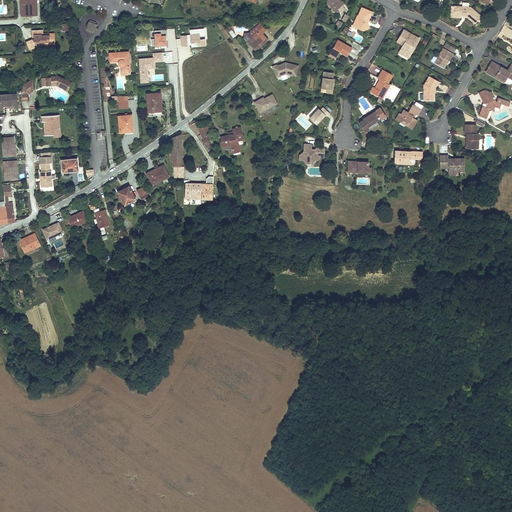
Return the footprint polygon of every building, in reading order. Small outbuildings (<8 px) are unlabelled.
[(19,0),(20,17),(36,16),(35,7),(30,8),(29,0),(19,0)] [(326,0),(326,2),(329,3),(332,9),(337,9),(338,8),(340,12),(344,9),(342,5),(345,4),(342,0),(341,0),(340,1),(338,0),(326,0)] [(455,12),(456,5),(452,5),(451,16),(462,17),(462,15),(462,13),(455,12)] [(471,6),(456,5),(455,12),(462,13),(462,15),(465,16),(466,14),(476,22),(482,15),(471,6)] [(361,6),(354,19),(358,21),(356,24),(355,26),(362,30),(363,28),(366,23),(365,21),(363,20),(365,16),(367,18),(371,11),(361,6)] [(344,23),(338,20),(335,26),(340,29),(344,23)] [(95,25),(87,22),(85,30),(92,32),(95,25)] [(260,23),(256,27),(262,34),(267,30),(260,23)] [(262,34),(256,27),(249,33),(248,33),(244,33),(244,37),(255,51),(268,40),(262,34)] [(43,29),(34,30),(35,38),(32,40),(30,41),(33,48),(42,44),(51,44),(51,33),(43,33),(43,29)] [(205,29),(190,30),(190,35),(187,35),(187,36),(181,37),(181,39),(177,39),(177,45),(181,45),(188,44),(191,43),(191,47),(206,46),(205,29)] [(420,37),(404,29),(400,35),(408,40),(407,42),(405,41),(403,45),(401,49),(410,54),(420,37)] [(152,40),(152,46),(167,46),(166,30),(154,31),(154,40),(152,40)] [(408,40),(400,35),(397,40),(403,45),(405,41),(407,42),(408,40)] [(352,47),(338,39),(332,50),(336,53),(339,48),(349,53),(352,47)] [(454,52),(444,46),(435,62),(444,67),(447,61),(448,62),(454,52)] [(336,53),(332,50),(330,54),(337,57),(340,52),(348,56),(349,53),(339,48),(336,53)] [(410,54),(401,49),(399,52),(409,57),(410,54)] [(111,63),(120,62),(120,63),(120,64),(120,65),(121,66),(123,66),(123,71),(131,71),(130,52),(110,53),(111,63)] [(153,58),(139,59),(140,83),(149,83),(148,69),(155,68),(155,63),(163,62),(162,53),(153,54),(153,58)] [(508,70),(492,61),(486,72),(497,78),(499,76),(502,78),(501,80),(506,83),(510,77),(511,78),(511,63),(508,70)] [(295,75),(298,65),(284,62),(284,64),(281,65),(280,64),(276,65),(276,64),(272,66),(274,73),(278,71),(280,76),(285,73),(295,75)] [(332,76),(333,70),(324,69),(322,86),(327,86),(331,87),(332,76)] [(386,93),(390,84),(388,83),(393,75),(383,69),(378,78),(380,79),(381,80),(380,82),(379,81),(376,87),(373,86),(371,91),(383,98),(385,93),(386,93)] [(437,86),(440,80),(430,75),(424,84),(426,99),(436,99),(435,92),(435,86),(437,86)] [(71,82),(57,76),(51,77),(50,78),(43,79),(44,85),(44,87),(56,85),(63,89),(62,90),(67,92),(71,82)] [(34,80),(21,87),(22,102),(29,101),(28,94),(34,91),(34,80)] [(486,103),(480,114),(487,118),(491,109),(497,106),(501,109),(505,106),(506,104),(496,101),(493,92),(487,89),(480,91),(486,103)] [(263,98),(261,99),(260,98),(253,102),(257,109),(260,107),(262,111),(276,103),(271,93),(263,98)] [(162,113),(161,94),(147,95),(148,114),(162,113)] [(0,96),(1,108),(16,106),(15,95),(0,96)] [(119,97),(119,109),(128,109),(128,97),(119,97)] [(409,122),(408,125),(415,128),(420,119),(416,116),(417,114),(419,115),(423,108),(413,103),(408,111),(404,109),(402,113),(399,112),(396,118),(401,121),(404,120),(409,122)] [(317,108),(308,117),(314,123),(321,117),(324,114),(325,116),(329,113),(325,108),(322,106),(319,110),(317,108)] [(463,119),(466,114),(457,107),(454,112),(463,119)] [(368,126),(381,116),(376,109),(364,118),(365,120),(360,123),(366,131),(370,128),(368,126)] [(59,132),(57,115),(42,117),(43,128),(46,127),(47,137),(52,136),(52,133),(59,132)] [(132,115),(118,116),(120,133),(125,133),(125,130),(132,130),(132,115)] [(477,133),(477,123),(465,123),(465,132),(466,132),(469,132),(469,137),(467,137),(467,141),(469,141),(469,146),(477,147),(477,138),(480,138),(480,133),(477,133)] [(207,127),(198,129),(202,138),(210,137),(207,127)] [(242,140),(238,128),(232,130),(232,133),(233,136),(227,137),(227,138),(227,140),(220,143),(222,149),(229,146),(231,152),(239,149),(236,142),(242,140)] [(12,135),(5,135),(5,139),(1,139),(2,154),(15,153),(14,144),(13,144),(12,135)] [(173,156),(173,168),(174,168),(182,168),(182,135),(171,139),(171,156),(173,156)] [(306,144),(305,151),(302,154),(305,157),(305,160),(308,163),(309,161),(315,162),(319,157),(325,158),(326,148),(318,148),(315,149),(315,153),(312,153),(312,149),(312,145),(306,144)] [(417,151),(395,150),(395,161),(412,162),(412,159),(412,156),(417,156),(417,151)] [(423,160),(424,152),(417,151),(417,156),(412,156),(412,159),(423,160)] [(439,154),(438,167),(447,167),(447,171),(457,171),(463,171),(464,158),(453,158),(453,160),(451,159),(451,158),(447,158),(447,154),(439,154)] [(52,176),(51,170),(49,171),(48,164),(50,164),(49,157),(39,158),(40,165),(41,171),(38,172),(39,179),(42,179),(42,182),(40,182),(40,188),(53,186),(52,179),(52,176)] [(15,158),(2,159),(3,175),(7,174),(8,178),(16,177),(15,158)] [(77,158),(61,159),(62,173),(69,172),(68,170),(78,169),(77,158)] [(358,160),(349,159),(349,168),(354,168),(354,167),(358,167),(358,170),(369,170),(369,165),(369,160),(362,160),(362,161),(358,161),(358,160)] [(163,166),(147,174),(153,186),(169,177),(163,166)] [(182,168),(174,168),(174,178),(184,178),(184,168),(182,168)] [(202,184),(185,184),(185,200),(201,200),(202,184)] [(206,184),(202,184),(201,200),(213,201),(213,184),(206,184)] [(10,185),(3,186),(5,200),(7,200),(6,197),(11,195),(10,185)] [(136,200),(129,186),(118,192),(124,206),(136,200)] [(148,194),(145,186),(137,190),(141,197),(148,194)] [(4,206),(6,222),(15,220),(12,202),(4,203),(4,206)] [(110,224),(106,209),(95,213),(99,227),(110,224)] [(83,210),(67,217),(72,227),(87,219),(83,210)] [(57,222),(42,230),(46,239),(62,231),(57,222)] [(32,237),(20,242),(24,251),(25,253),(41,246),(40,244),(36,234),(31,236),(32,237)]
